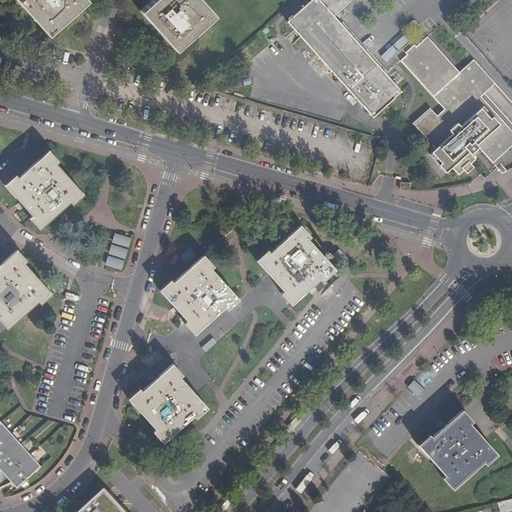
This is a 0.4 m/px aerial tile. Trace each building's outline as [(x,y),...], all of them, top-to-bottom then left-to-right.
[(16,0),(48,34),(85,0),(16,0)] [(175,50),(215,16),(200,0),(152,0),(141,10),(175,50)] [(400,89),(367,53),(333,15),(319,0),(312,0),(290,20),(319,53),(373,113),(400,89)] [(319,0),(333,15),(336,12),(338,15),(346,9),(343,6),(349,0),(319,0)] [(405,49),(407,51),(399,58),(443,107),(436,113),(429,105),(412,121),(435,146),(429,151),(445,170),(451,164),(458,172),(463,167),(466,171),(473,164),(470,161),(475,157),(471,151),(478,145),(492,160),(511,142),(511,128),(480,93),(494,80),(473,57),(458,69),(426,34),(414,45),(412,43),(405,49)] [(29,220),(39,231),(70,204),(72,206),(84,197),(57,166),(60,163),(50,152),(19,179),(16,176),(5,186),(22,205),(33,217),(29,220)] [(498,159),(494,162),(503,172),(507,168),(498,159)] [(267,251),(257,260),(284,291),(281,294),(291,305),(310,288),(322,278),(325,281),(335,271),(307,241),(310,238),(301,227),(270,255),(267,251)] [(0,315),(0,316),(0,320),(8,329),(39,303),(41,305),(52,295),(24,264),(27,262),(18,251),(0,266),(0,315)] [(333,257),(340,266),(346,260),(339,251),(333,257)] [(186,322),(184,324),(194,335),(226,308),(229,311),(239,301),(212,269),(215,267),(205,256),(173,284),(171,281),(160,291),(176,310),(186,322)] [(140,390),(129,399),(156,430),(155,432),(164,442),(194,417),(197,419),(208,409),(181,378),(183,376),(173,365),(156,381),(143,393),(140,390)] [(423,393),(414,385),(409,392),(417,399),(423,393)] [(429,435),(418,445),(445,476),(442,478),(452,490),(483,462),(486,465),(496,456),(469,425),(472,421),(462,411),(444,427),(431,438),(429,435)] [(0,471),(15,489),(39,468),(0,423),(0,471)] [(125,511),(103,488),(76,511),(125,511)] [(511,511),(511,499),(497,503),(499,511),(511,511)]
